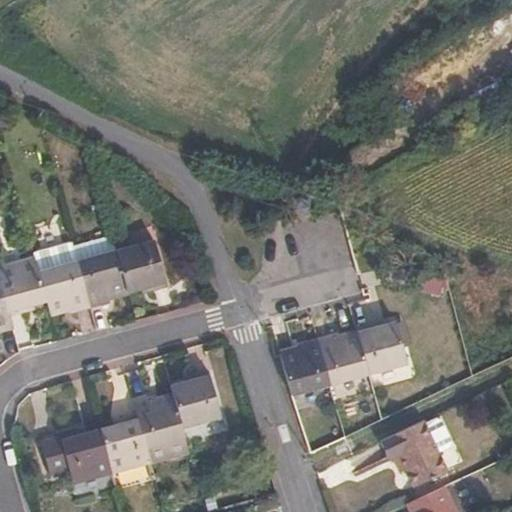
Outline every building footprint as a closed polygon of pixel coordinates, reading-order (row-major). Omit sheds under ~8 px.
[(79,265),(73,242),(34,252),(40,274),(79,265)] [(157,246),(118,255),(129,295),(145,290),(147,294),(168,288),(157,246)] [(129,295),(118,255),(79,265),(90,308),(108,303),(108,300),(129,295)] [(36,260),(0,269),(0,280),(0,281),(9,316),(30,310),(29,304),(46,300),(40,274),(36,260)] [(90,308),(79,265),(40,274),(46,300),(50,314),(70,309),(71,313),(90,308)] [(9,316),(0,281),(0,328),(12,325),(9,316)] [(379,326),(359,331),(372,378),(410,369),(399,325),(380,331),(379,326)] [(322,347),(333,388),(372,378),(359,331),(340,336),(340,342),(322,347)] [(286,356),(297,397),(333,388),(322,347),(321,342),(302,346),(303,352),(286,356)] [(173,399),(182,428),(222,418),(210,374),(190,379),(191,385),(171,390),(173,399)] [(151,463),(189,453),(182,428),(173,399),(152,405),(151,400),(135,404),(139,419),(151,463)] [(102,435),(112,473),(151,463),(139,419),(118,425),(119,431),(102,435)] [(434,423),(422,428),(437,458),(449,453),(452,446),(440,424),(434,423)] [(420,424),(376,444),(384,463),(395,458),(410,492),(445,477),(437,458),(422,428),(420,424)] [(41,445),(50,481),(70,476),(72,484),(112,473),(102,435),(82,440),(80,435),(41,445)] [(454,511),(444,488),(407,505),(409,511),(454,511)]
